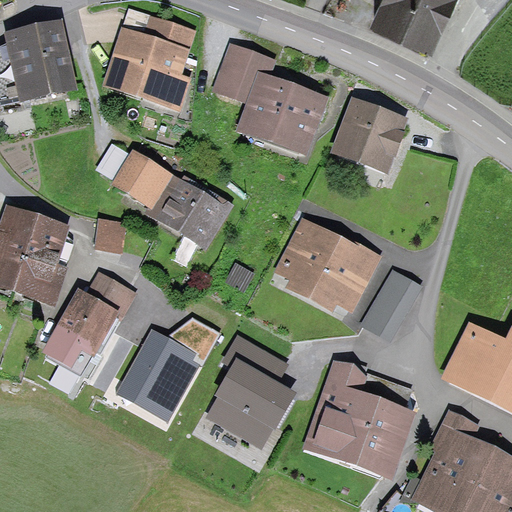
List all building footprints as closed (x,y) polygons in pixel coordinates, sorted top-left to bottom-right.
[(383,0),(374,20),(432,45),(452,0),(383,0)] [(0,106),(33,99),(33,96),(69,89),(55,29),(49,30),(48,28),(33,31),(35,39),(10,45),(0,48),(0,106)] [(178,109),(186,83),(170,78),(176,59),(181,61),(188,36),(162,28),(156,47),(147,44),(145,50),(129,44),(116,82),(158,96),(157,102),(178,109)] [(236,124),(303,149),(319,107),(262,86),(270,66),(233,52),(222,80),(249,90),(236,124)] [(387,153),(394,155),(405,127),(350,107),(335,148),(382,166),(387,153)] [(133,158),(117,186),(152,207),(170,180),(133,158)] [(199,244),(219,210),(170,180),(152,207),(149,212),(199,244)] [(0,236),(0,284),(15,289),(37,223),(9,214),(2,237),(0,236)] [(98,222),(95,249),(120,253),(124,226),(98,222)] [(53,241),(57,230),(37,223),(15,289),(53,302),(61,275),(52,272),(57,259),(66,262),(72,244),(61,240),(61,243),(53,241)] [(334,297),(351,306),(372,263),(304,230),(283,270),(299,279),(294,288),(330,306),(334,297)] [(237,268),(231,278),(246,286),(251,276),(237,268)] [(55,354),(82,369),(111,317),(80,300),(60,334),(65,337),(55,354)] [(373,309),(364,329),(379,336),(389,316),(373,309)] [(511,405),(511,357),(472,338),(450,382),(473,393),(476,388),(511,405)] [(338,370),(312,442),(384,468),(409,395),(338,370)] [(444,511),(464,511),(492,456),(465,443),(471,430),(452,420),(438,448),(444,451),(421,497),(445,509),(444,511)] [(511,511),(511,466),(492,456),(464,511),(511,511)]
